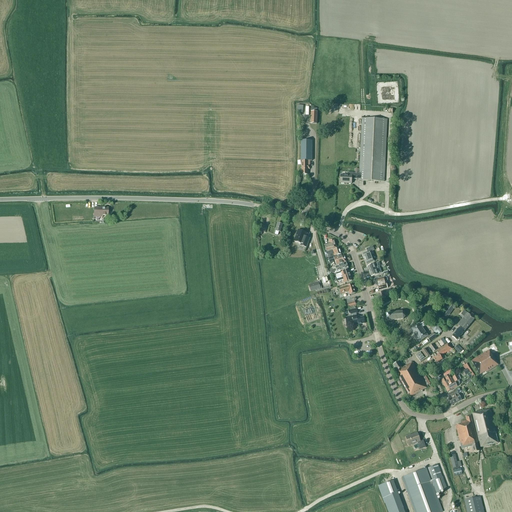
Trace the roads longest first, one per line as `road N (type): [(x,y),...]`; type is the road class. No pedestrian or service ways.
road 1 (tertiary): [(377,338),(351,249),(301,218),(242,202),(0,199)]
road 2 (tertiary): [(451,411),(436,420),(408,414),(377,338)]
